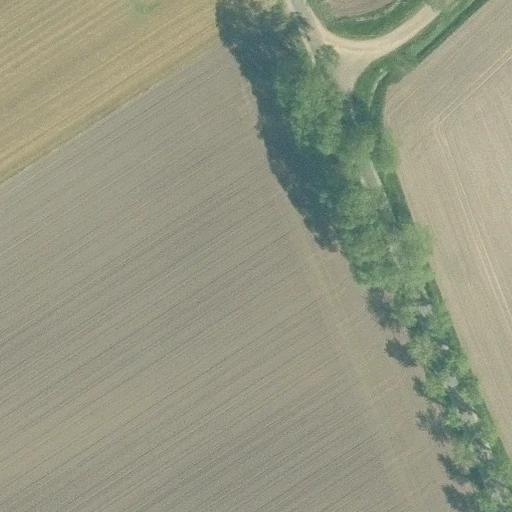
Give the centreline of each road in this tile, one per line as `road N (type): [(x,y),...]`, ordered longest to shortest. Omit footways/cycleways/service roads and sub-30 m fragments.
road 1 (tertiary): [(508,511),(322,68)]
road 2 (unclassified): [(322,68),(409,30),(441,0)]
